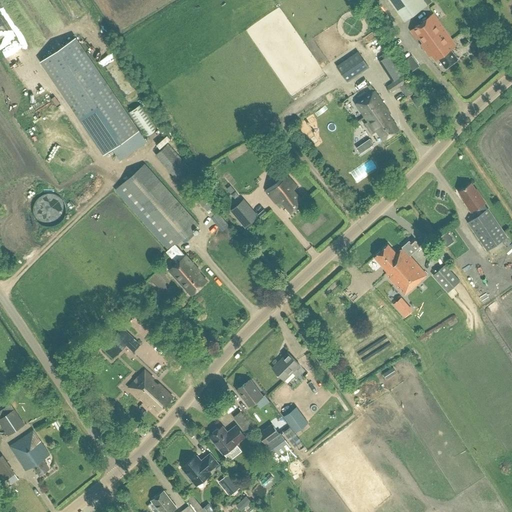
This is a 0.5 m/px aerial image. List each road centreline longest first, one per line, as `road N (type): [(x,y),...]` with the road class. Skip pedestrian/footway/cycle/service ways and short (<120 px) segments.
road 1 (tertiary): [(119,471),(238,339),(511,76)]
road 2 (tertiary): [(119,471),(0,294)]
